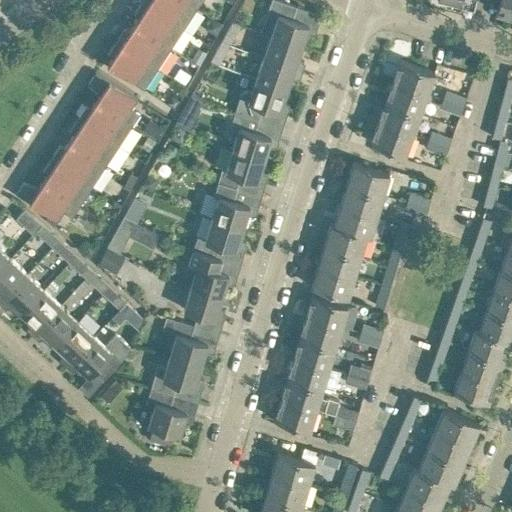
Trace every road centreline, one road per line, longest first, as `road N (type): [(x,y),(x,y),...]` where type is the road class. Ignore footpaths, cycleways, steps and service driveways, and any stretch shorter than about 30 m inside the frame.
road 1 (unclassified): [(226,468),(369,5)]
road 2 (unclassified): [(226,468),(175,464),(139,446),(0,315)]
road 3 (unclassified): [(127,0),(0,192)]
road 4 (unclassified): [(369,5),(511,38)]
